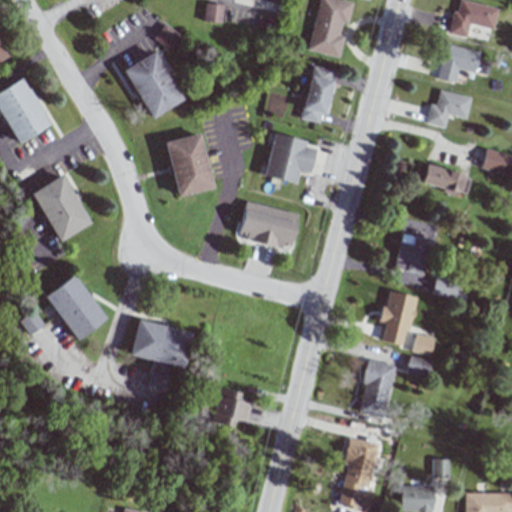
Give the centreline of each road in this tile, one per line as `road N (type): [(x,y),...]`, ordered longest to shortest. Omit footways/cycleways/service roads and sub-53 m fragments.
road 1 (tertiary): [(267,511),(395,0)]
road 2 (residential): [(22,0),(112,147),(136,229),(151,251)]
road 3 (residential): [(320,302),(176,265),(151,251)]
